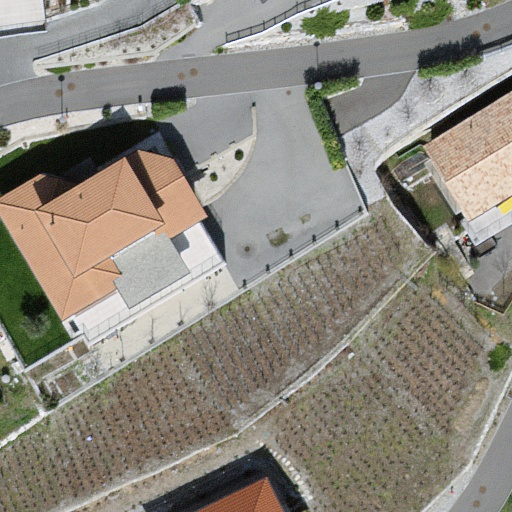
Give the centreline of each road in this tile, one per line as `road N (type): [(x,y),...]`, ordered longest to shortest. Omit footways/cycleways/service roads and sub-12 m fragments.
road 1 (residential): [(511,22),(375,55),(87,87),(0,108)]
road 2 (residential): [(511,389),(440,511)]
